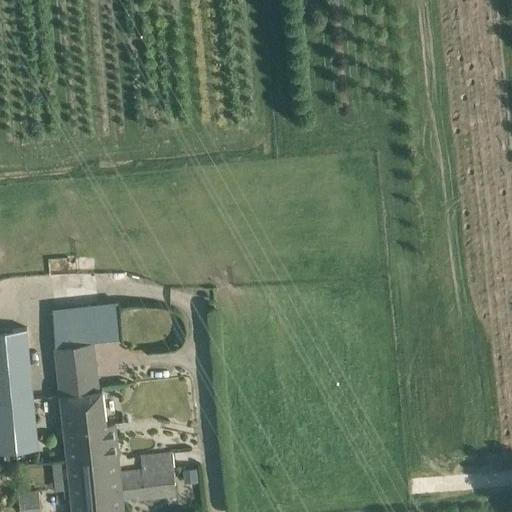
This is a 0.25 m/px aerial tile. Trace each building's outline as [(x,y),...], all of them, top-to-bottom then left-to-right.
[(52,307),(68,458),(118,454),(115,421),(106,422),(102,388),(98,388),(89,304),(52,307)] [(27,326),(0,328),(0,450),(38,447),(27,326)] [(68,458),(73,511),(124,511),(123,495),(137,494),(138,497),(176,493),(172,452),(140,455),(141,468),(120,471),(118,454),(68,458)] [(120,456),(121,467),(140,465),(139,454),(120,456)] [(39,489),(18,492),(20,511),(32,511),(42,511),(39,489)]
